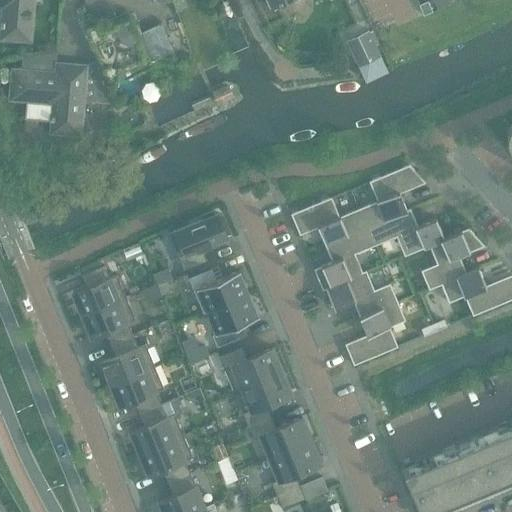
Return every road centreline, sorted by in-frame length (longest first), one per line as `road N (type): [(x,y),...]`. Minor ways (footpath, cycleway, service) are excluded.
road 1 (residential): [(237,195),(371,511)]
road 2 (unclassified): [(125,511),(30,274)]
road 3 (secondary): [(86,511),(0,298)]
road 4 (secondary): [(0,397),(50,511)]
